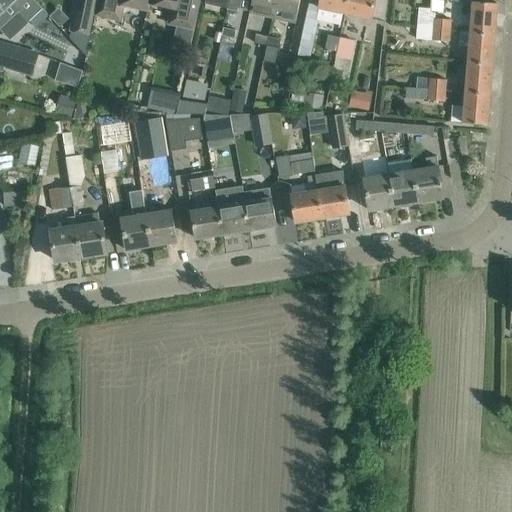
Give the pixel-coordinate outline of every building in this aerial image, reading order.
[(0,0),(0,28),(18,12),(28,22),(42,9),(34,0),(0,0)] [(77,0),(71,30),(69,37),(75,44),(85,54),(96,0),(77,0)] [(98,0),(95,15),(121,21),(124,5),(147,10),(149,0),(98,0)] [(149,0),(147,10),(148,10),(149,3),(172,8),(169,24),(194,29),(200,0),(149,0)] [(253,0),(251,13),(273,18),(277,0),(253,0)] [(300,0),(277,0),(273,18),(296,23),(300,0)] [(311,0),(308,16),(300,53),(311,56),(319,19),(341,23),(343,15),(345,15),(348,0),(311,0)] [(348,0),(345,15),(371,21),(373,12),(375,0),(348,0)] [(498,3),(464,1),(463,14),(472,15),(470,32),(495,34),(498,3)] [(418,8),(417,27),(450,30),(451,20),(434,19),(435,13),(430,13),(430,9),(418,8)] [(59,12),(49,19),(57,30),(67,22),(59,12)] [(450,30),(417,27),(416,39),(449,42),(450,30)] [(236,31),(224,28),(222,36),(235,39),(236,31)] [(457,46),(469,47),(468,62),(493,64),(495,34),(470,32),(470,33),(459,31),(457,46)] [(269,38),(257,35),(255,44),(267,46),(269,38)] [(328,35),(324,49),(337,52),(340,37),(328,35)] [(352,40),(340,37),(337,52),(349,54),(352,40)] [(280,49),(281,41),(269,38),(267,46),(280,49)] [(0,65),(32,75),(38,54),(0,42),(0,65)] [(59,79),(82,86),(87,69),(64,62),(59,79)] [(493,64),(468,62),(466,92),(490,94),(493,64)] [(446,80),(417,77),(416,88),(445,90),(446,80)] [(445,90),(416,88),(415,98),(427,99),(427,101),(444,102),(445,90)] [(234,90),(230,110),(242,112),(246,93),(234,90)] [(153,91),(149,107),(178,114),(180,101),(181,97),(153,91)] [(490,94),(466,92),(464,107),(452,106),(450,121),(488,124),(490,94)] [(229,97),(212,93),(208,106),(226,110),(229,97)] [(372,98),(352,94),(349,105),(370,109),(372,98)] [(71,103),(60,100),(57,113),(68,116),(71,103)] [(178,114),(202,114),(206,114),(208,104),(180,101),(178,114)] [(267,113),(252,115),(256,146),(272,143),(267,113)] [(334,147),(348,145),(343,113),(329,115),(334,147)] [(189,114),(168,115),(173,151),(185,148),(185,147),(191,146),(190,140),(201,138),(198,118),(189,119),(189,114)] [(206,114),(202,114),(207,142),(234,138),(230,114),(206,114)] [(312,134),(330,131),(327,115),(309,119),(312,134)] [(163,118),(136,122),(142,158),(168,154),(163,118)] [(356,121),(355,130),(374,131),(375,122),(374,122),(356,121)] [(382,123),(382,132),(399,133),(400,124),(382,123)] [(408,125),(407,134),(425,135),(425,126),(408,125)] [(66,157),(74,206),(84,205),(81,186),(84,175),(81,155),(75,156),(73,144),(72,144),(70,133),(63,135),(66,157)] [(469,136),(448,137),(449,154),(470,152),(469,136)] [(23,140),(19,158),(35,162),(38,144),(23,140)] [(118,150),(106,152),(108,161),(111,171),(123,169),(118,150)] [(289,155),(277,157),(279,177),(292,175),(292,174),(315,171),(313,159),(312,152),(289,156),(289,155)] [(427,158),(428,168),(414,170),(419,202),(444,198),(437,156),(427,158)] [(74,206),(66,157),(65,158),(70,186),(48,190),(52,210),(74,206)] [(388,165),(394,206),(419,202),(414,170),(412,161),(388,165)] [(394,206),(388,165),(387,165),(387,167),(378,168),(380,176),(364,178),(369,210),(394,206)] [(343,170),(316,174),(317,182),(323,218),(350,213),(343,170)] [(215,187),(214,176),(190,180),(192,191),(215,187)] [(306,194),(292,196),(296,222),(323,218),(316,182),(304,184),(306,194)] [(243,186),(216,191),(217,197),(219,207),(223,234),(250,230),(245,203),(243,191),(243,186)] [(270,186),(243,191),(245,203),(250,230),(276,225),(273,206),(272,201),(272,198),(270,186)] [(135,216),(121,218),(124,230),(127,250),(152,246),(147,214),(143,190),(131,192),(135,216)] [(205,209),(192,211),(193,219),(197,239),(223,234),(219,207),(217,207),(216,197),(203,199),(205,209)] [(172,210),(147,214),(152,246),(177,242),(174,222),(172,210)] [(99,223),(98,213),(75,216),(77,227),(82,257),(107,253),(102,222),(99,223)] [(82,257),(77,227),(51,230),(56,261),(82,257)]
